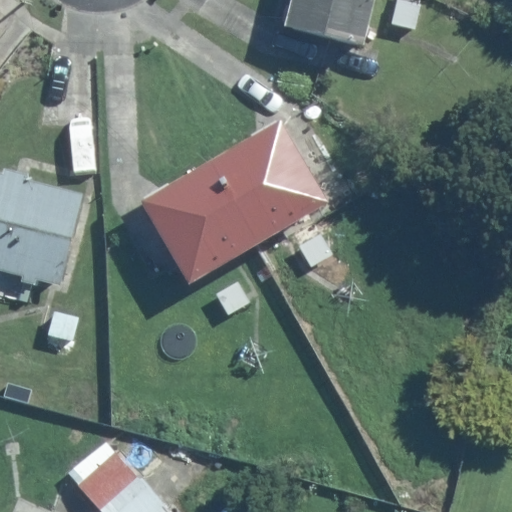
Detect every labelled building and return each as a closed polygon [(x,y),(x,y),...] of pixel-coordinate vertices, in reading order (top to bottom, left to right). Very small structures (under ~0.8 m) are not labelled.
[(371,0),(288,0),(280,36),(358,55),(371,0)] [(178,287),(323,203),(275,122),(131,206),(178,287)] [(86,199),(0,174),(0,270),(61,287),(86,199)] [(84,317),(53,311),(49,350),(77,356),(84,317)] [(175,511),(108,440),(65,481),(94,511),(175,511)]
